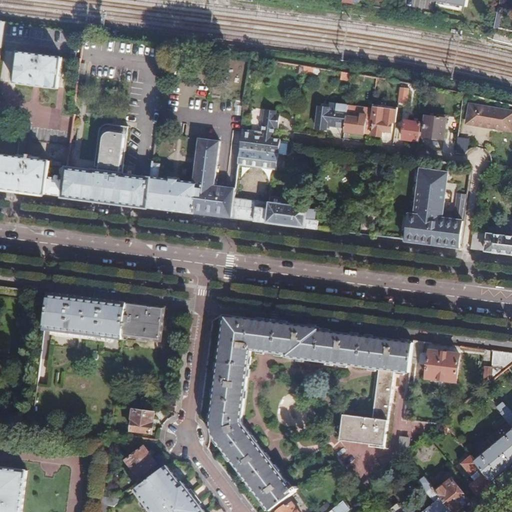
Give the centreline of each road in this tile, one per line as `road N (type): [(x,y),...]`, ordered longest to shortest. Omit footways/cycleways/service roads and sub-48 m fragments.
road 1 (residential): [(465,257),(477,161),(299,138)]
road 2 (residential): [(241,231),(465,257)]
road 3 (unclassified): [(202,307),(187,440),(241,511)]
road 4 (residential): [(202,307),(0,281)]
road 5 (residential): [(393,331),(202,307)]
road 6 (secondary): [(401,289),(236,268)]
road 7 (unknown): [(393,331),(393,441),(364,469)]
road 8 (residential): [(24,201),(145,218)]
road 9 (secondary): [(140,256),(21,240)]
